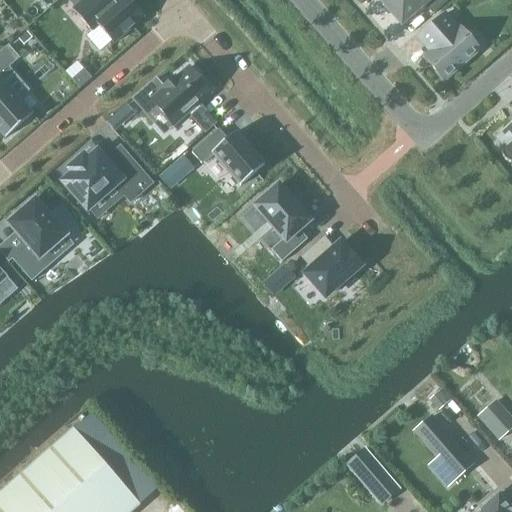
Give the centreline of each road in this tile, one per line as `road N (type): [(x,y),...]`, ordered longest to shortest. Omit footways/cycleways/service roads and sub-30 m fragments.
road 1 (residential): [(188,13),(376,230)]
road 2 (residential): [(0,172),(188,13)]
road 3 (residential): [(412,127),(300,0)]
road 4 (residential): [(412,127),(435,127),(511,61)]
